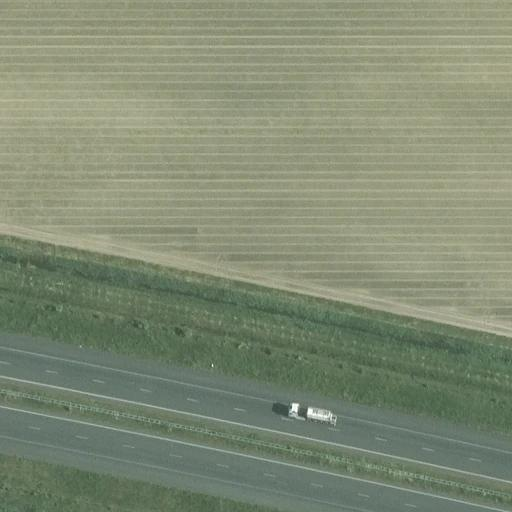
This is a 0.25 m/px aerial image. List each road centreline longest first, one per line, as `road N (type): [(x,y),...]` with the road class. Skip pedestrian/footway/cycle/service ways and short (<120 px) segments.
road 1 (motorway): [(511,469),(0,363)]
road 2 (motorway): [(0,422),(437,511)]
